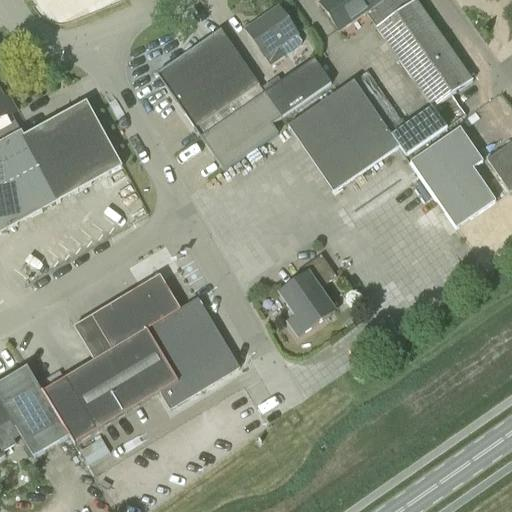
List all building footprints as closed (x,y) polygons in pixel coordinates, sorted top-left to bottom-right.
[(339,33),(365,15),(433,111),(472,84),(412,0),(385,0),(381,3),(378,0),(326,0),(319,6),(337,31),(339,33)] [(280,13),(275,12),(244,33),(263,60),(264,60),(270,69),(301,47),(301,44),(280,13)] [(271,128),(281,121),(264,97),(220,33),(174,65),(169,95),(194,131),(199,128),(205,137),(200,140),(223,173),(277,136),(271,128)] [(313,62),(264,97),(281,121),(330,87),(313,62)] [(391,139),(404,130),(367,75),(353,84),(336,96),(287,129),(333,195),(399,150),(391,139)] [(0,145),(20,135),(14,123),(10,122),(8,118),(15,114),(6,100),(2,102),(0,98),(0,145)] [(20,135),(0,145),(0,236),(121,170),(85,104),(23,139),(20,135)] [(446,131),(431,111),(404,130),(391,139),(399,150),(405,159),(446,131)] [(455,231),(495,204),(473,171),(482,165),(459,131),(409,165),(455,231)] [(508,195),(511,192),(511,143),(486,162),(508,195)] [(318,291),(336,279),(321,258),(295,276),(299,281),(279,296),(295,319),(287,325),(298,340),(334,314),(318,291)] [(170,413),(239,371),(197,302),(179,313),(159,279),(73,331),(94,365),(52,390),(83,442),(159,396),(170,413)] [(26,370),(0,386),(0,406),(19,438),(18,438),(33,462),(68,440),(42,396),(26,370)] [(0,460),(5,458),(0,449),(18,438),(19,438),(0,406),(0,460)]
